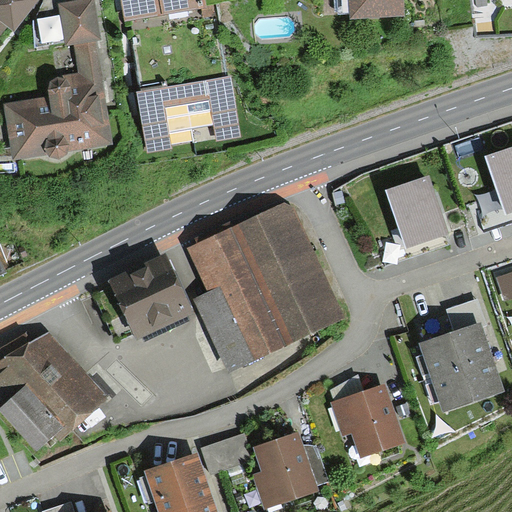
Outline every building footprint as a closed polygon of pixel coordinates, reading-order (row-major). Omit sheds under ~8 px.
[(0,0),(0,28),(3,25),(10,30),(30,0),(0,0)] [(205,0),(119,0),(123,20),(198,8),(197,2),(205,0)] [(347,0),(349,20),(396,16),(395,0),(347,0)] [(511,0),(470,0),(471,9),(511,5),(511,0)] [(83,5),(55,9),(60,43),(74,41),(81,92),(61,95),(59,82),(40,84),(42,98),(3,103),(11,163),(46,158),(47,166),(65,164),(64,153),(102,148),(83,5)] [(231,76),(136,93),(146,154),(172,149),(170,138),(213,130),(215,142),(242,138),(231,76)] [(511,211),(511,152),(488,160),(507,213),(511,211)] [(427,180),(388,194),(407,246),(445,233),(427,180)] [(285,205),(192,245),(214,295),(196,303),(224,368),(335,321),(285,205)] [(159,263),(102,290),(128,345),(185,318),(159,263)] [(452,339),(419,349),(440,414),(501,394),(472,303),(443,312),(452,339)] [(0,382),(1,384),(0,384),(0,412),(36,457),(107,399),(46,325),(25,342),(18,333),(0,347),(0,359),(2,362),(0,363),(0,382)] [(381,391),(330,404),(339,441),(349,438),(354,457),(395,447),(381,391)] [(292,434),(248,450),(257,474),(249,477),(261,511),(271,511),(314,496),(292,434)] [(240,437),(202,450),(210,474),(248,460),(240,437)] [(211,511),(195,459),(143,476),(154,511),(211,511)]
